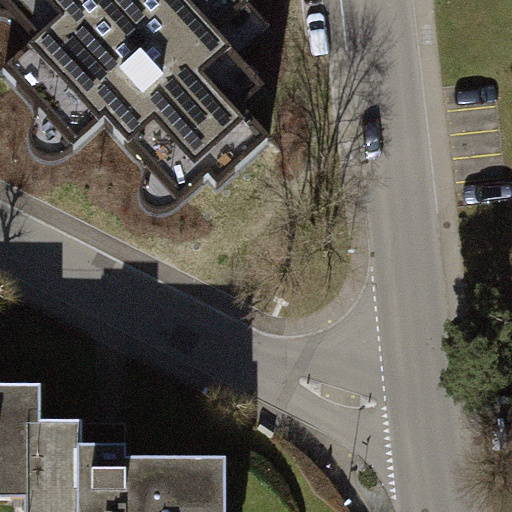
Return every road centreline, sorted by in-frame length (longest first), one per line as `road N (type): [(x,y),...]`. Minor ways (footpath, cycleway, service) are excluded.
road 1 (residential): [(0,239),(269,374),(425,413)]
road 2 (residential): [(425,413),(378,0)]
